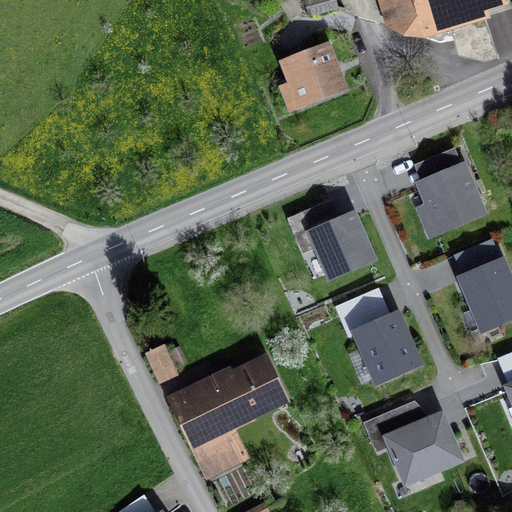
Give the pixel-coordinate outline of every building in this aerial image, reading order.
[(336,0),(305,0),(304,1),(308,15),(338,6),(336,0)] [(382,0),(390,24),(467,0),(382,0)] [(328,48),(286,62),(294,83),(280,88),(286,106),(341,87),(328,48)] [(463,167),(423,185),(443,230),(483,211),(463,167)] [(352,214),(312,232),(332,274),(372,255),(352,214)] [(511,289),(500,262),(465,278),(487,327),(511,315),(511,289)] [(392,311),(354,327),(376,378),(414,362),(392,311)] [(167,349),(146,359),(162,390),(183,379),(167,349)] [(268,355),(172,401),(210,483),(250,464),(238,438),(295,411),(268,355)] [(442,416),(393,440),(411,478),(460,454),(442,416)]
